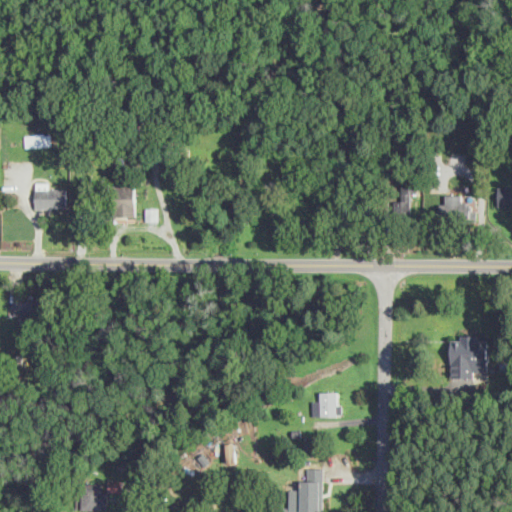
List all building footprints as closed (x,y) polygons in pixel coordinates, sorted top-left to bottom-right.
[(26,133),(26,145),(52,145),(52,133),(26,133)] [(137,215),(137,177),(112,177),(112,215),(137,215)] [(411,192),(418,192),(418,177),(400,177),(400,213),(411,213),(411,192)] [(35,209),(68,209),(68,187),(54,187),(54,181),(35,181),(35,209)] [(511,185),(499,185),(499,205),(511,205),(511,185)] [(439,193),(439,216),(469,216),(469,193),(439,193)] [(41,314),(41,295),(15,295),(15,314),(41,314)] [(452,376),(479,376),(479,368),(489,368),(489,335),(452,335),(452,376)] [(313,415),(342,415),(342,390),(321,390),(321,400),(313,400),(313,415)] [(324,467),(304,467),(304,489),(290,488),(290,511),(324,511),(324,467)] [(122,490),(122,480),(108,480),(109,491),(122,490)] [(107,482),(82,482),(82,509),(107,509),(107,482)]
